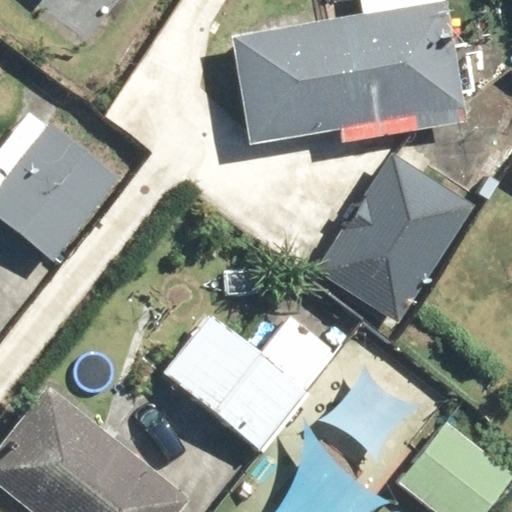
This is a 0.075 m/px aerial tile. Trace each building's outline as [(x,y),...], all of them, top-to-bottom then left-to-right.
[(456,127),(434,6),(215,45),(237,165),(456,127)] [(35,127),(0,170),(0,242),(44,277),(114,190),(35,127)] [(384,303),(451,206),(389,164),(322,261),(384,303)] [(183,329),(150,373),(250,448),(284,404),(183,329)] [(409,400),(361,364),(315,426),(363,461),(409,400)] [(48,388),(0,440),(0,498),(15,511),(172,511),(179,504),(48,388)] [(432,430),(387,487),(418,511),(471,511),(496,480),(432,430)]
